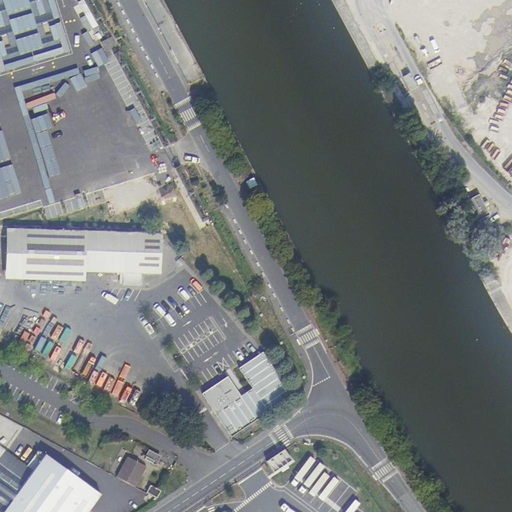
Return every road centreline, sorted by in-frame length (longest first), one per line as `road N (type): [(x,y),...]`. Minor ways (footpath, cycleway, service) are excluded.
road 1 (unclassified): [(126,0),(343,407)]
road 2 (unclassified): [(343,407),(165,511)]
road 3 (unclassified): [(343,407),(417,511)]
